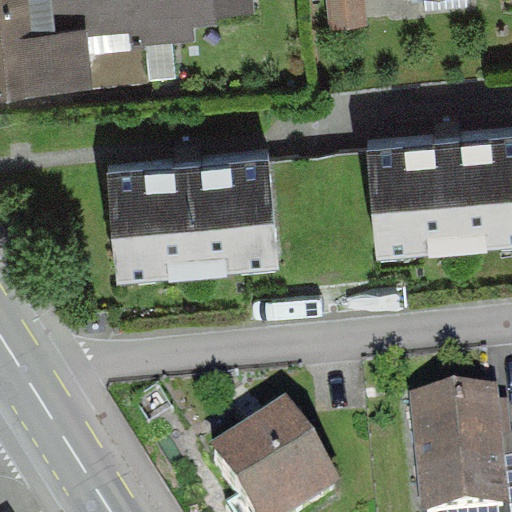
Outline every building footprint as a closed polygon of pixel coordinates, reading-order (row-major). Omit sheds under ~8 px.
[(256,0),(0,0),(0,85),(86,78),(81,25),(127,21),(130,47),(193,41),(190,14),(257,8),(256,0)] [(362,0),(325,0),(328,30),(365,26),(362,0)] [(511,124),(359,139),(370,252),(511,238),(511,124)] [(261,148),(101,161),(110,271),(270,258),(261,148)] [(509,511),(499,395),(409,403),(419,511),(509,511)] [(282,410),(207,457),(241,511),(307,511),(335,495),(282,410)]
